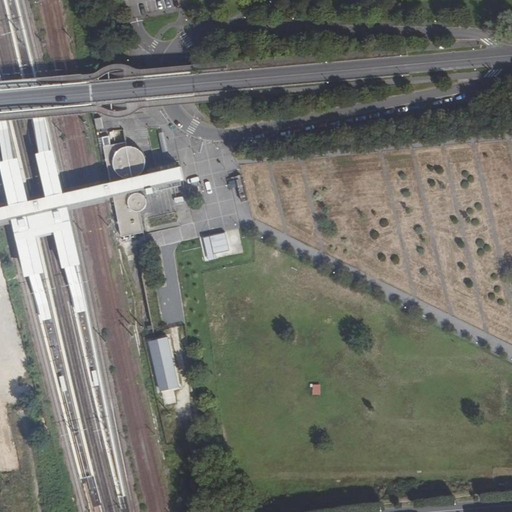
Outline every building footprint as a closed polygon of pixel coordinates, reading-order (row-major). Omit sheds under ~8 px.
[(52,150),(41,99),(30,101),(41,152),(52,150)] [(17,158),(5,105),(0,106),(0,133),(6,160),(17,158)] [(110,179),(144,171),(145,168),(146,166),(146,163),(146,161),(146,158),(145,156),(144,154),(143,152),(141,150),(139,148),(137,147),(135,146),(132,146),(130,146),(127,146),(126,142),(103,147),(110,179)] [(0,219),(1,219),(9,217),(12,217),(16,233),(26,270),(27,276),(32,275),(42,272),(48,271),(47,266),(39,232),(42,232),(52,229),(55,229),(63,261),(65,267),(68,267),(77,265),(82,263),(81,258),(68,204),(113,193),(130,189),(147,185),(149,193),(156,191),(167,189),(170,188),(180,186),(179,178),(182,177),(180,170),(179,163),(162,167),(150,170),(144,171),(110,179),(68,189),(64,190),(64,187),(57,156),(55,149),(52,150),(41,152),(38,153),(39,160),(47,194),(30,198),(30,195),(23,164),(21,157),(17,158),(6,160),(1,162),(3,169),(11,202),(0,204),(0,219)] [(130,189),(113,193),(122,237),(144,232),(140,211),(142,211),(144,210),(146,208),(147,206),(147,203),(147,201),(146,198),(145,196),(144,195),(142,194),(139,193),(137,193),(133,194),(130,189)] [(86,309),(77,265),(68,267),(76,311),(86,309)] [(53,316),(42,272),(32,275),(44,318),(53,316)] [(170,338),(151,342),(162,392),(181,388),(170,338)] [(164,405),(176,403),(174,390),(161,392),(164,405)] [(209,496),(198,497),(200,509),(210,507),(209,496)]
